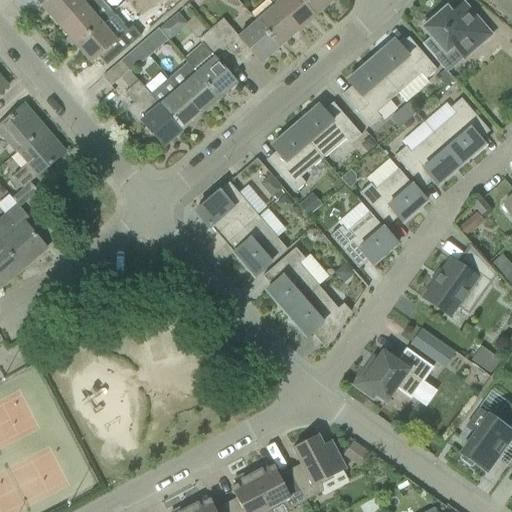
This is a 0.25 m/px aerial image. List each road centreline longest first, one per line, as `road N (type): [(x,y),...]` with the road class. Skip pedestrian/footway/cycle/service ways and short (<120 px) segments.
road 1 (residential): [(163,208),(392,1)]
road 2 (residential): [(315,389),(422,241),(511,163)]
road 3 (residential): [(163,208),(0,23)]
road 4 (residential): [(315,389),(112,511)]
road 5 (residential): [(315,389),(163,208)]
road 6 (residential): [(478,511),(315,389)]
road 7 (residential): [(22,302),(105,257),(163,208)]
